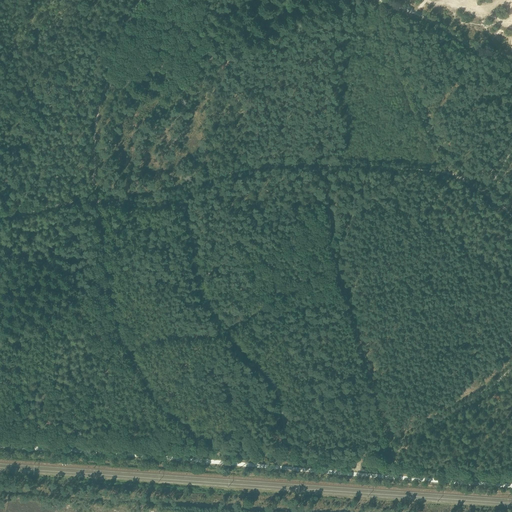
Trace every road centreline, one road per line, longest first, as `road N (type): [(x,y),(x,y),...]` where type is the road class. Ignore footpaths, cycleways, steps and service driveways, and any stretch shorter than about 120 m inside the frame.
road 1 (track): [(511,476),(286,458),(278,394),(208,308),(175,195),(94,199)]
road 2 (unclassified): [(0,445),(511,484)]
road 3 (track): [(335,260),(224,329),(150,337),(128,350),(107,297),(95,206)]
road 4 (track): [(484,190),(444,169),(258,162),(209,171),(175,195)]
road 5 (track): [(320,511),(0,490)]
road 6 (track): [(94,189),(95,108),(121,29),(140,0)]
road 7 (track): [(391,443),(335,260)]
road 8 (track): [(385,0),(444,169)]
road 9 (track): [(511,64),(365,0)]
road 10 (track): [(219,460),(206,439),(146,390),(128,350)]
